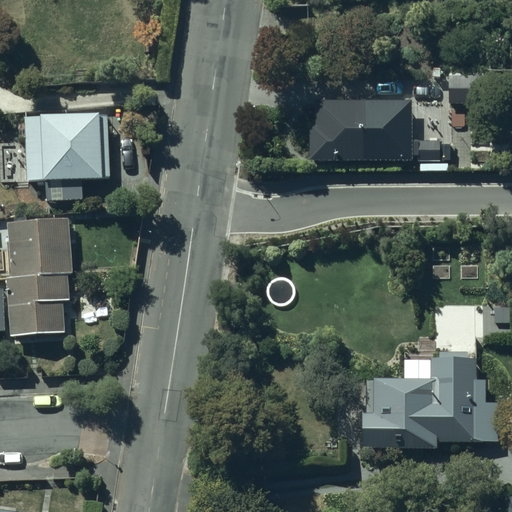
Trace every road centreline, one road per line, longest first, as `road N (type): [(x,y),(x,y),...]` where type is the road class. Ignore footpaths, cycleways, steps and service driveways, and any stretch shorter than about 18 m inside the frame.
road 1 (tertiary): [(225,0),(162,418)]
road 2 (residential): [(162,418),(0,428)]
